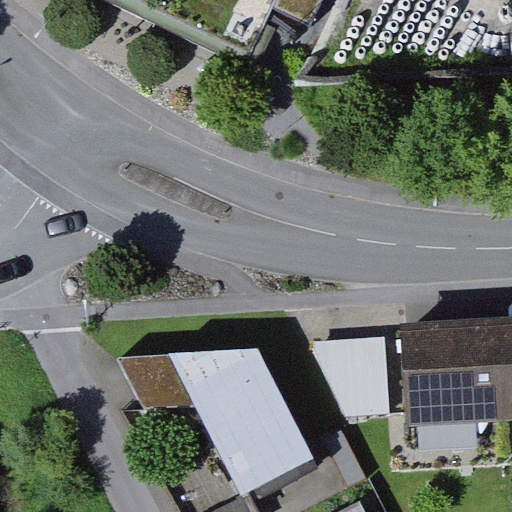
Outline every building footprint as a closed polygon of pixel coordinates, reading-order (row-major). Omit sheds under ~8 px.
[(147,0),(269,57),(295,0),(147,0)] [(511,436),(511,394),(508,325),(411,331),(418,443),(511,436)] [(390,413),(388,336),(332,338),(335,415),(390,413)] [(274,362),(181,371),(254,501),(326,459),(274,362)] [(217,487),(207,471),(178,490),(192,511),(254,511),(258,509),(236,475),(217,487)]
